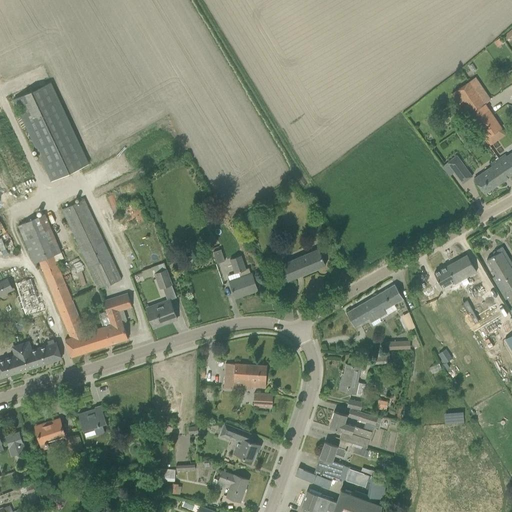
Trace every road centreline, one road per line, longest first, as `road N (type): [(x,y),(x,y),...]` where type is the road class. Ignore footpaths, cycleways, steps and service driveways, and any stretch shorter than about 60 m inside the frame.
road 1 (residential): [(0,401),(221,330),(295,330)]
road 2 (unclassified): [(295,330),(511,199)]
road 3 (unclassified): [(265,511),(313,373),(295,330)]
